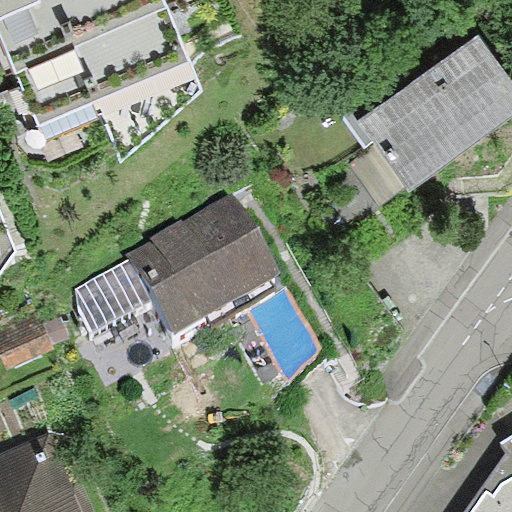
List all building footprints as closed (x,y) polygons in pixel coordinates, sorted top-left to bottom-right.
[(0,0),(0,65),(29,134),(182,70),(153,0),(0,0)] [(330,111),(384,193),(511,108),(511,70),(475,15),(330,111)] [(251,297),(213,218),(120,262),(158,342),(251,297)] [(79,511),(38,425),(0,443),(0,511),(79,511)] [(511,511),(511,425),(497,435),(446,511),(511,511)]
